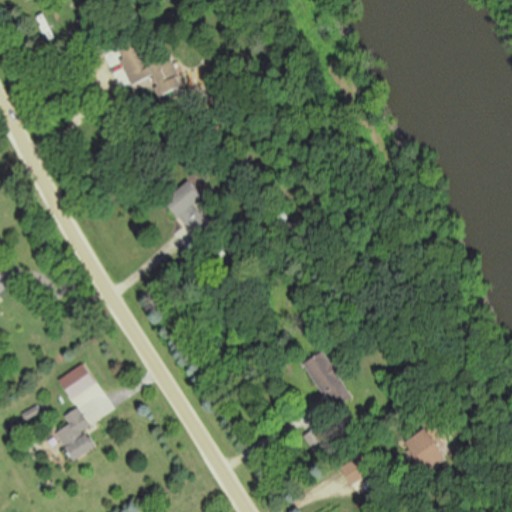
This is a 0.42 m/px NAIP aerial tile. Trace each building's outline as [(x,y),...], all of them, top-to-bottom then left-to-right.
[(121,48),(136,86),(157,78),(164,97),(186,89),(175,59),(151,68),(140,40),(121,48)] [(216,226),(198,206),(206,199),(192,183),(169,203),(201,239),(216,226)] [(343,377),(350,373),(343,360),(335,365),(327,353),(308,365),(337,411),(356,398),(343,377)] [(99,386),(89,366),(63,379),(74,399),(99,386)] [(93,428),(83,408),(68,417),(73,425),(60,432),(76,461),(100,448),(90,430),(93,428)] [(425,475),(449,462),(432,430),(408,443),(425,475)] [(345,469),(362,495),(381,483),(364,456),(345,469)]
